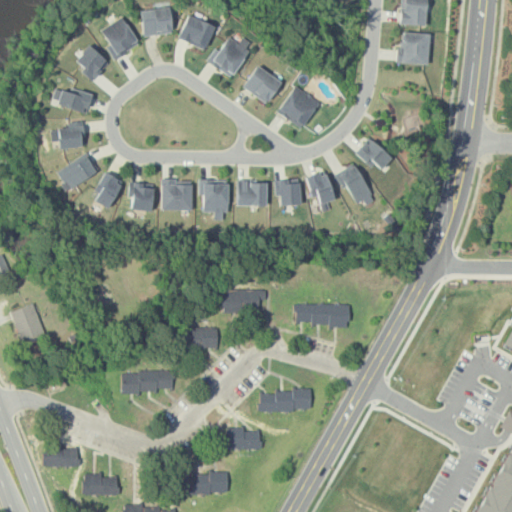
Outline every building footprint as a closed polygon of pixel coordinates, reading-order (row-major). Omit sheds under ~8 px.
[(424,24),(424,0),(399,0),(399,24),(424,24)] [(140,34),(169,33),(168,8),(140,9),(140,34)] [(176,38),(202,49),(212,25),(186,14),(176,38)] [(98,30),(112,56),(134,44),(120,18),(98,30)] [(426,32),(399,32),(399,63),(426,63),(426,32)] [(235,41),(224,35),(209,64),(231,76),(248,43),(237,37),(235,41)] [(74,60),(88,44),(107,62),(91,81),(80,71),(83,68),(74,60)] [(240,86),(263,103),(278,82),(256,65),(240,86)] [(55,104),(84,114),(91,94),(70,87),(69,92),(54,88),(51,97),(57,99),(55,104)] [(275,110),(298,127),(315,105),(292,88),(275,110)] [(49,130),(50,141),(57,140),(59,150),(83,144),(81,124),(78,125),(77,120),(67,122),(68,126),(49,130)] [(388,158),(368,138),(355,152),(376,172),(388,158)] [(97,169),(65,191),(60,183),(62,181),(55,171),(86,150),(97,169)] [(337,174),(353,203),(369,194),(353,165),(337,174)] [(314,205),(332,199),(323,171),(305,176),(314,205)] [(106,207),(120,181),(104,172),(89,198),(106,207)] [(127,208),(148,211),(152,185),(132,181),(127,208)] [(226,182),(201,182),(201,210),(226,210),(226,182)] [(264,205),(264,182),(235,182),(235,205),(264,205)] [(276,182),(276,204),(297,204),(297,182),(276,182)] [(189,209),(189,183),(159,183),(159,209),(189,209)] [(0,274),(9,271),(1,254),(0,254),(0,274)] [(220,290),(220,312),(257,312),(257,290),(220,290)] [(293,303),(292,325),(346,326),(346,304),(293,303)] [(8,312),(21,345),(43,337),(31,304),(8,312)] [(511,443),(472,511),(511,511),(511,327),(503,343),(511,348),(511,410),(509,409),(499,426),(511,433),(511,443)] [(179,328),(179,348),(215,348),(215,328),(179,328)] [(119,371),(119,391),(171,391),(171,371),(119,371)] [(308,411),(308,390),(256,390),(256,411),(308,411)] [(257,428),(223,428),(223,448),(257,448),(257,428)] [(76,466),(76,445),(41,445),(41,466),(76,466)] [(177,494),(225,494),(225,473),(177,473),(177,494)] [(114,478),(88,478),(88,496),(114,496),(114,478)]
